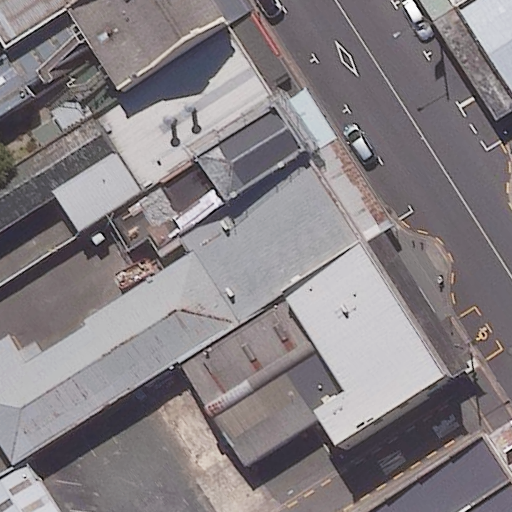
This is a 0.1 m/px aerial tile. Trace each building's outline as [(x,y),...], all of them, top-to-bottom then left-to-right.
[(75,17),(103,0),(0,0),(0,53),(8,48),(13,56),(75,17)] [(132,106),(256,28),(252,23),(263,16),(253,0),(103,0),(75,17),(132,106)] [(465,17),(491,0),(423,0),(443,31),(465,17)] [(511,0),(491,0),(465,17),(511,90),(511,0)] [(256,28),(132,106),(101,126),(148,201),(303,104),(302,102),(307,98),(261,25),(256,28)] [(0,127),(39,104),(18,69),(0,80),(0,127)] [(303,104),(148,201),(112,224),(132,256),(157,241),(167,257),(188,245),(198,262),(27,370),(10,343),(0,349),(0,436),(22,470),(183,365),(291,296),(364,248),(395,227),(313,97),(303,104)] [(148,201),(101,126),(0,189),(0,236),(60,199),(84,238),(110,222),(112,224),(148,201)] [(291,296),(183,365),(251,471),(324,425),(348,463),(459,392),(364,248),(291,296)] [(511,511),(511,426),(509,422),(371,511),(511,511)] [(59,511),(32,469),(0,489),(0,511),(59,511)]
